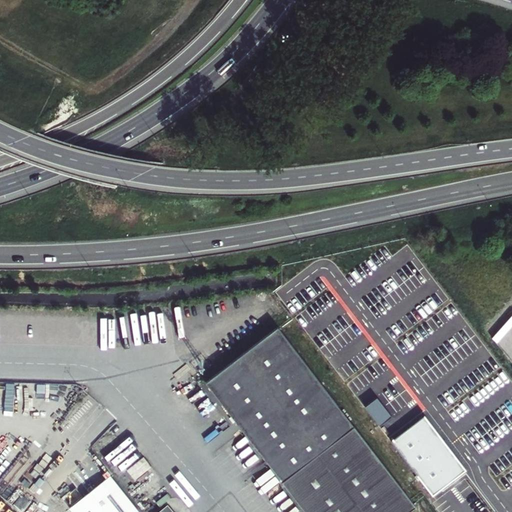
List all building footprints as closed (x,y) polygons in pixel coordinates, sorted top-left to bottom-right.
[(105,331),(113,331),(112,312),(95,312),(95,336),(105,336),(105,331)] [(205,376),(262,452),(276,436),(320,378),(276,320),(205,376)] [(397,511),(413,500),(320,378),(276,436),(262,452),(308,511),(397,511)] [(416,442),(400,454),(426,487),(442,475),(416,442)] [(182,511),(169,494),(151,508),(154,511),(182,511)]
